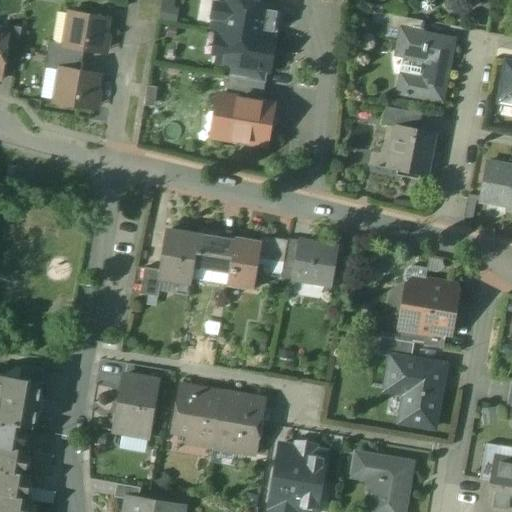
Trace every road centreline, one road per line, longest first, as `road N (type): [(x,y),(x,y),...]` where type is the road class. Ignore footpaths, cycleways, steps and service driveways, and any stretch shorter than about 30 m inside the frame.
road 1 (residential): [(77,511),(72,421),(116,165)]
road 2 (residential): [(494,254),(449,511)]
road 3 (residential): [(445,242),(475,43),(511,49)]
road 4 (residential): [(307,0),(325,47),(314,210)]
road 5 (residential): [(116,165),(314,210)]
road 6 (residential): [(116,165),(133,28)]
road 7 (residential): [(314,210),(445,242)]
road 8 (residential): [(0,125),(116,165)]
